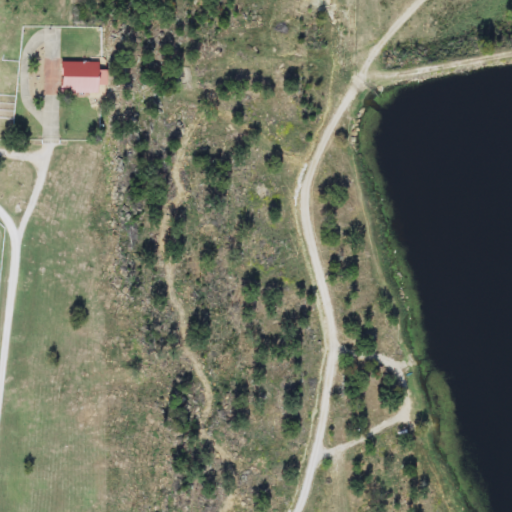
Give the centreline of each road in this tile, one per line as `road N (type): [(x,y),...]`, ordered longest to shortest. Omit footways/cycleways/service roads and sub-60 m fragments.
road 1 (residential): [(418,0),(334,120),(309,174),(312,220),(339,325),(327,426),(297,511)]
road 2 (residential): [(0,208),(13,221),(18,246),(0,401)]
